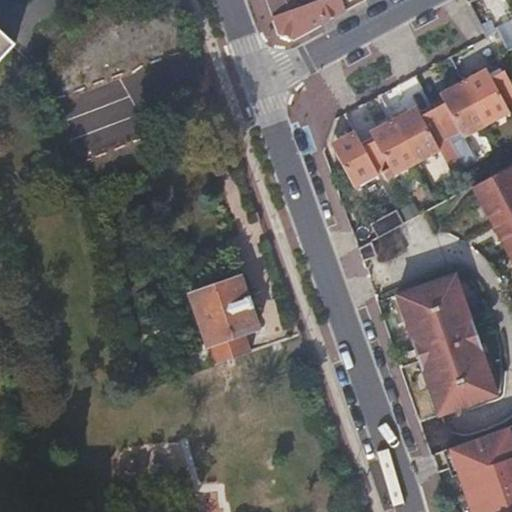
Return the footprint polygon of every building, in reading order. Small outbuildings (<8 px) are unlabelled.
[(27,23),(52,10),(46,0),(45,0),(22,12),(27,23)] [(342,0),(316,0),(291,9),(287,0),(267,0),(279,33),(295,39),(347,10),(342,0)] [(316,0),(287,0),(291,9),(316,0)] [(0,58),(14,43),(0,30),(0,58)] [(487,68),(463,81),(486,125),(510,113),(506,106),(511,102),(511,84),(504,70),(491,77),(487,68)] [(486,125),(463,81),(439,94),(444,103),(432,109),(448,137),(460,131),(463,137),(486,125)] [(448,137),(432,109),(420,116),(415,107),(392,119),(416,163),(439,151),(435,144),(448,137)] [(416,163),(392,119),(377,127),(369,132),(374,141),(362,147),(377,175),(389,168),(393,175),(416,163)] [(362,147),(353,131),(338,139),(330,143),(353,188),(377,175),(362,147)] [(22,195),(22,187),(20,179),(15,173),(9,168),(1,165),(0,165),(0,215),(8,213),(15,209),(20,203),(22,195)] [(511,170),(510,167),(472,187),(511,261),(511,170)] [(370,223),(378,237),(404,224),(396,210),(370,223)] [(372,240),(359,247),(363,260),(379,254),(372,240)] [(396,294),(437,415),(495,395),(454,274),(396,294)] [(188,370),(251,349),(247,337),(262,333),(254,309),(256,309),(250,291),(246,292),(241,276),(191,292),(206,337),(179,346),(188,370)] [(511,511),(511,442),(508,429),(450,450),(471,511),(511,511)]
